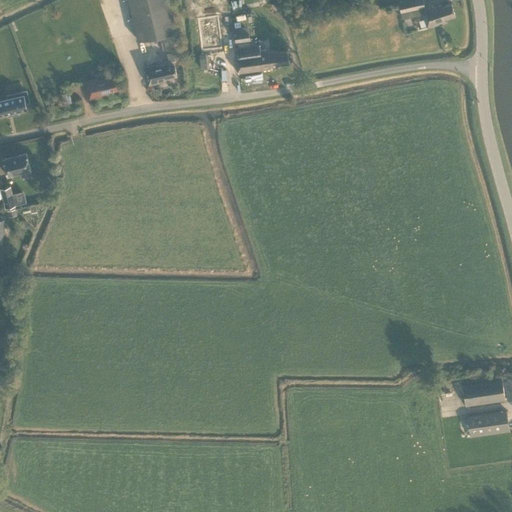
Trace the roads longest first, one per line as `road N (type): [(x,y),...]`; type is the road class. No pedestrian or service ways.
road 1 (unclassified): [(480,67),(380,71),(0,138)]
road 2 (secondary): [(511,222),(480,67)]
